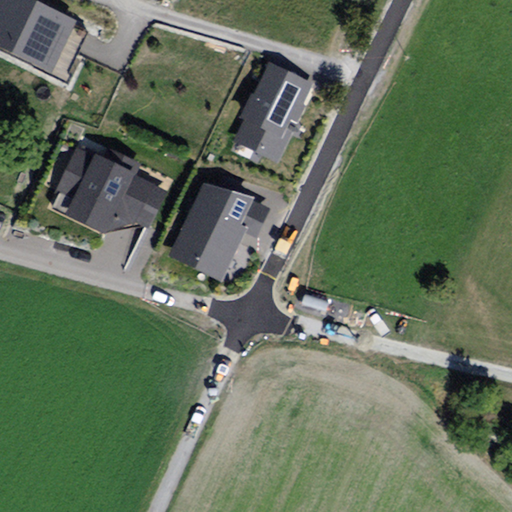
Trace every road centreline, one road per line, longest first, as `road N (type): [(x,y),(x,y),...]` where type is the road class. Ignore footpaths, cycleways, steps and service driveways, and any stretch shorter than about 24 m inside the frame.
road 1 (residential): [(399,0),(248,315)]
road 2 (unclassified): [(248,315),(511,376)]
road 3 (unclassified): [(0,249),(248,315)]
road 4 (unclassified): [(248,315),(156,511)]
